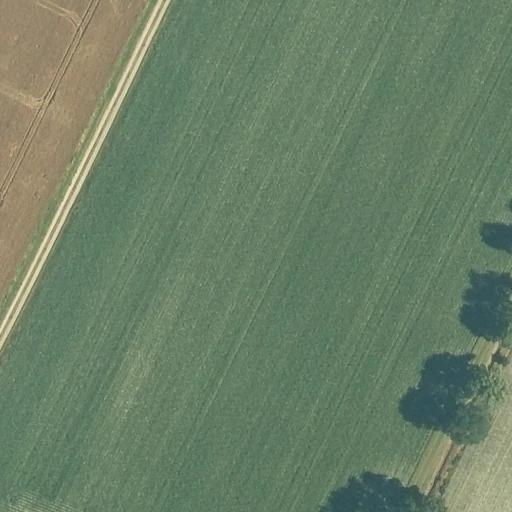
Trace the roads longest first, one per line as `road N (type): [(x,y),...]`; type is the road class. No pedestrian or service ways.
road 1 (track): [(167,0),(0,342)]
road 2 (track): [(511,298),(408,511)]
